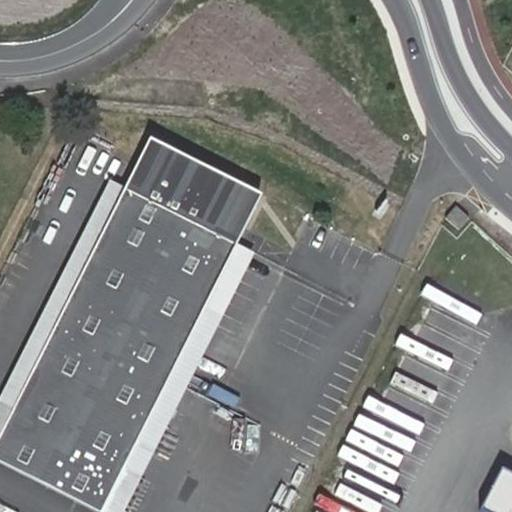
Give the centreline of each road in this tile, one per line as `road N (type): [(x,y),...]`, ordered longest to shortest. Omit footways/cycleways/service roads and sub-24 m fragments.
road 1 (tertiary): [(395,0),(452,148),(511,206)]
road 2 (tertiary): [(511,146),(460,89),(429,0)]
road 3 (residential): [(0,59),(70,47),(132,0)]
